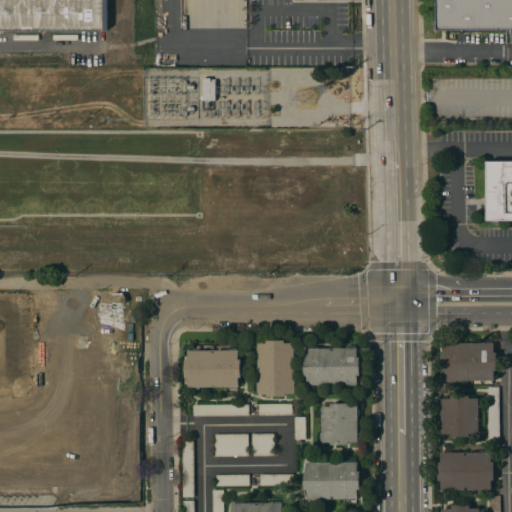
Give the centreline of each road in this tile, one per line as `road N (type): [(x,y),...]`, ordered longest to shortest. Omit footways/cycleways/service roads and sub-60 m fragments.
road 1 (residential): [(400,299),(180,303)]
road 2 (residential): [(180,303),(162,345),(162,511)]
road 3 (primary): [(400,299),(394,148)]
road 4 (primary): [(394,148),(390,0)]
road 5 (primary): [(400,299),(400,435)]
